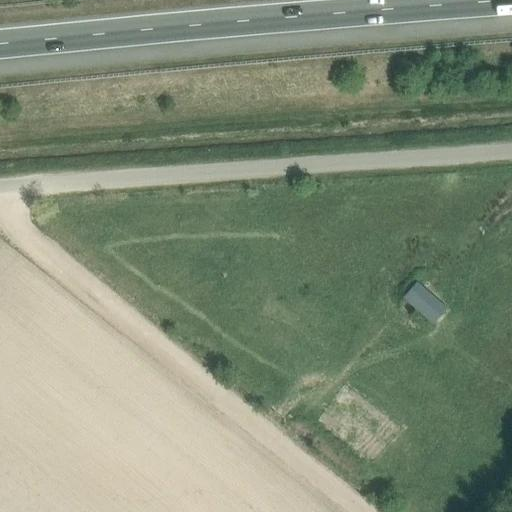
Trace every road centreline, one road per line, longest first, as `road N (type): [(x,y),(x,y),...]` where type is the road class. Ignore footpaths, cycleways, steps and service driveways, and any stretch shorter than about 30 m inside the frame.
road 1 (motorway): [(0,48),(511,2)]
road 2 (unclassified): [(0,187),(511,151)]
